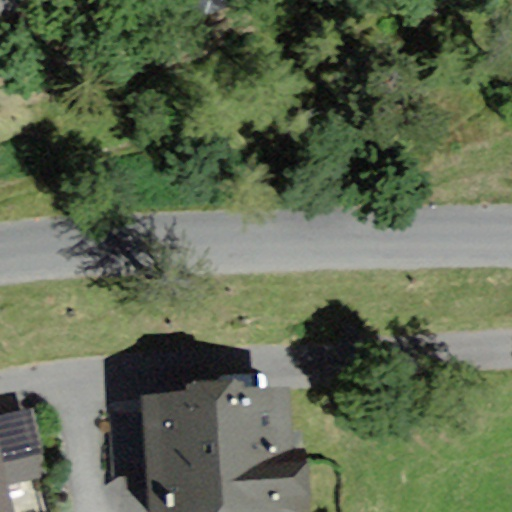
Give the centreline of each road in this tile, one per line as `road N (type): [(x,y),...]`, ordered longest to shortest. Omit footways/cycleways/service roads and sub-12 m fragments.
road 1 (residential): [(0,403),(415,351),(511,349)]
road 2 (unclassified): [(0,256),(511,238)]
